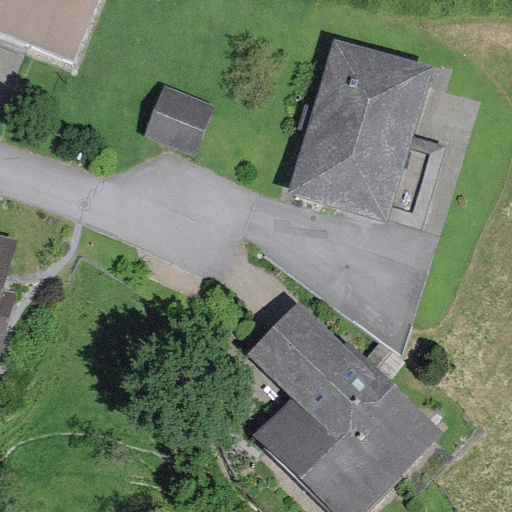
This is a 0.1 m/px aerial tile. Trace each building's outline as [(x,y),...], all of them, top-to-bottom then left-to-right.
[(99,0),(0,0),(0,46),(72,73),(99,0)] [(424,79),(328,55),(290,207),(385,231),(424,79)] [(210,121),(160,101),(140,148),(190,169),(210,121)] [(0,309),(15,258),(0,253),(0,309)] [(289,414),(254,448),(316,511),(373,511),(437,450),(306,315),(248,371),(289,414)]
